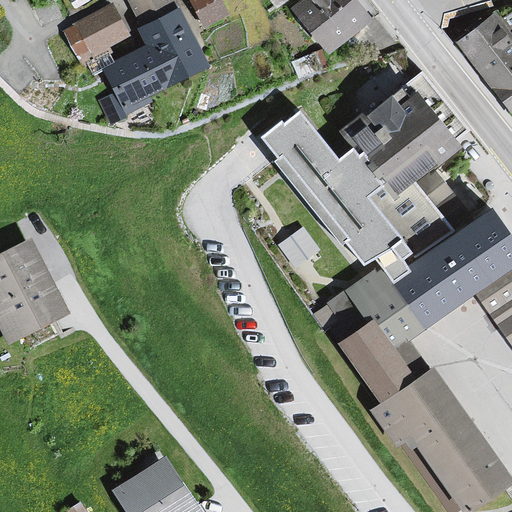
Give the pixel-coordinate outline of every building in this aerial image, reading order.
[(146,42),(89,72),(108,107),(194,61),(161,0),(123,0),(146,42)] [(181,0),(180,1),(195,28),(219,15),(210,0),(181,0)] [(345,0),(297,0),(284,10),(315,52),(360,19),(345,0)] [(102,5),(66,25),(85,57),(120,36),(102,5)] [(510,119),(511,117),(511,52),(481,11),(447,36),(510,119)] [(423,72),(365,114),(363,111),(340,129),(353,147),(392,199),(417,181),(435,167),(462,147),(454,137),(465,129),(423,72)] [(405,242),(442,214),(436,206),(417,181),(392,199),(353,147),(338,159),(302,110),(284,123),(282,121),(264,133),(362,266),(373,257),(382,269),(394,284),(413,270),(410,267),(405,259),(413,253),(405,242)] [(436,206),(454,193),(435,167),(417,181),(436,206)] [(273,243),(291,271),(316,254),(298,226),(273,243)] [(19,239),(0,249),(0,323),(6,334),(56,307),(19,239)] [(194,511),(159,463),(112,496),(123,511),(194,511)] [(59,508),(61,511),(81,511),(72,499),(59,508)]
